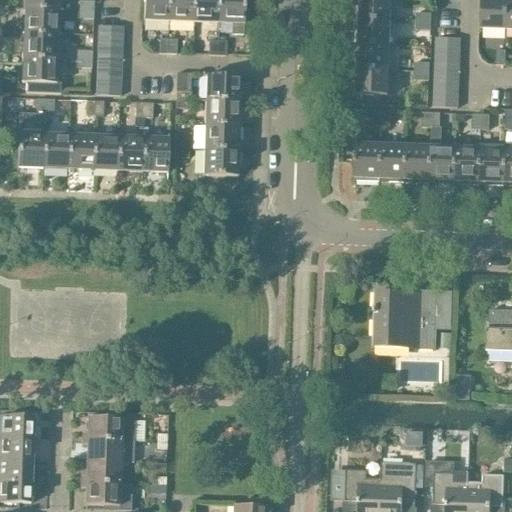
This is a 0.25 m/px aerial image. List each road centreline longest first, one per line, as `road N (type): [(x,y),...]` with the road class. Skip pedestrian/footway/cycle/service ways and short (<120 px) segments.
road 1 (residential): [(297,511),(292,438),(303,218)]
road 2 (residential): [(138,0),(137,66),(291,71)]
road 3 (residential): [(303,218),(322,231),(360,237),(511,242)]
road 4 (residential): [(303,218),(293,204),(291,71)]
road 5 (residential): [(470,0),(466,78),(511,80)]
